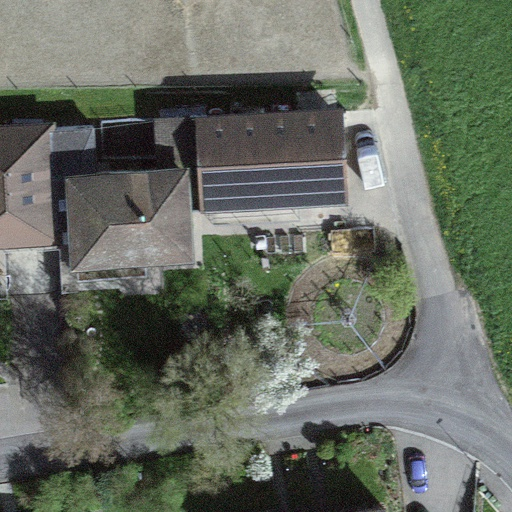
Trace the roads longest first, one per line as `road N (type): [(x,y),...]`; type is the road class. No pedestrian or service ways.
road 1 (unclassified): [(0,468),(460,402)]
road 2 (unclassified): [(460,402),(360,0)]
